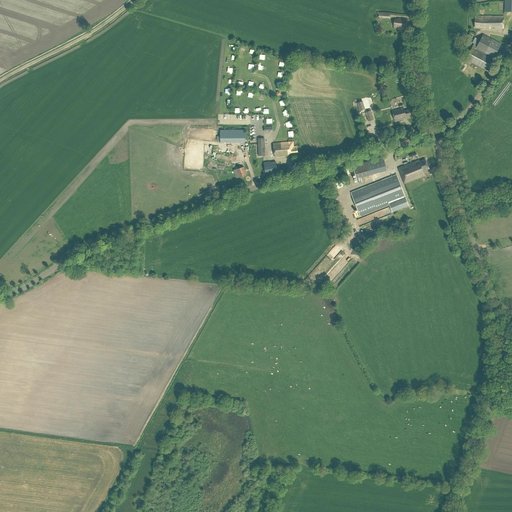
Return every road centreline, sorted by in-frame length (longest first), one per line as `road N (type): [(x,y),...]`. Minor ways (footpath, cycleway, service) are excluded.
road 1 (unclassified): [(0,295),(128,232),(435,135)]
road 2 (tertiary): [(453,511),(496,392),(501,352),(491,285),(435,135)]
road 3 (track): [(0,80),(136,0)]
road 4 (unclassified): [(435,135),(413,69),(419,0)]
